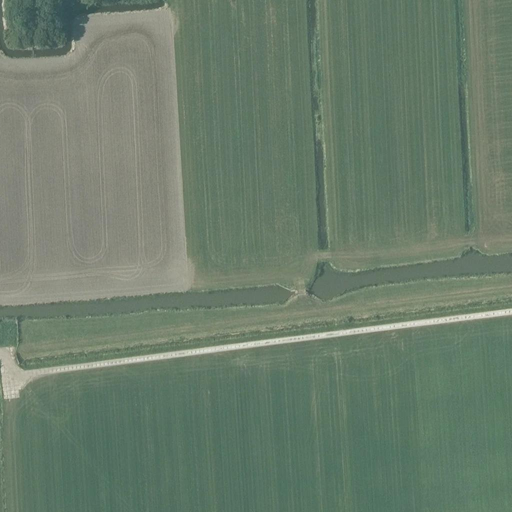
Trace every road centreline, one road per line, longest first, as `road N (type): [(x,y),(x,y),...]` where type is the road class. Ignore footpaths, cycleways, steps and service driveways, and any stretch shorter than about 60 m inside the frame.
road 1 (track): [(9,351),(12,376),(511,313)]
road 2 (track): [(9,351),(511,288)]
